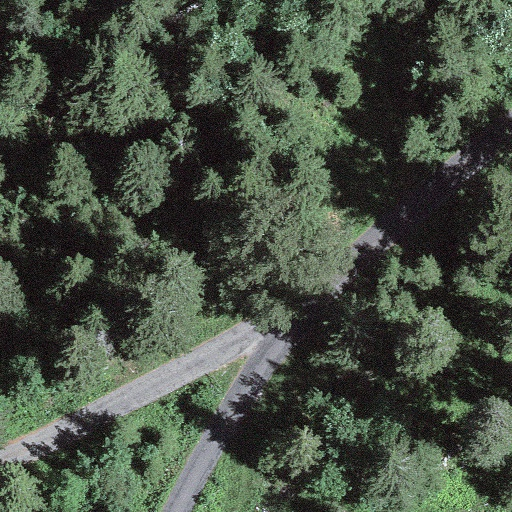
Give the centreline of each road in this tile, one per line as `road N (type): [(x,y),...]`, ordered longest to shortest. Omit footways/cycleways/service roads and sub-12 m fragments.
road 1 (track): [(511,129),(296,313),(175,511)]
road 2 (track): [(0,462),(296,313)]
